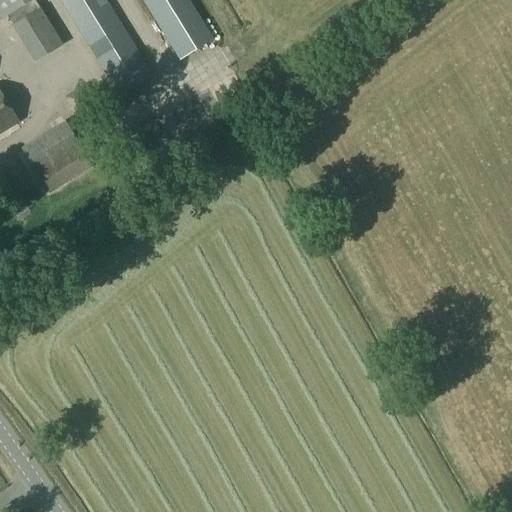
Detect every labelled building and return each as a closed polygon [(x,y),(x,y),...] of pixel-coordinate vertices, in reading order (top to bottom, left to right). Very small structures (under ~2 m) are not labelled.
[(0,0),(0,18),(30,0),(0,0)] [(106,0),(57,0),(118,98),(154,77),(106,0)] [(188,0),(139,0),(178,62),(214,40),(188,0)] [(40,9),(11,27),(34,64),(63,46),(40,9)] [(84,86),(64,99),(76,117),(96,104),(84,86)] [(0,132),(16,123),(0,97),(0,132)] [(65,122),(20,150),(49,197),(93,170),(85,157),(65,122)] [(0,179),(0,193),(6,204),(20,196),(8,175),(0,179)]
